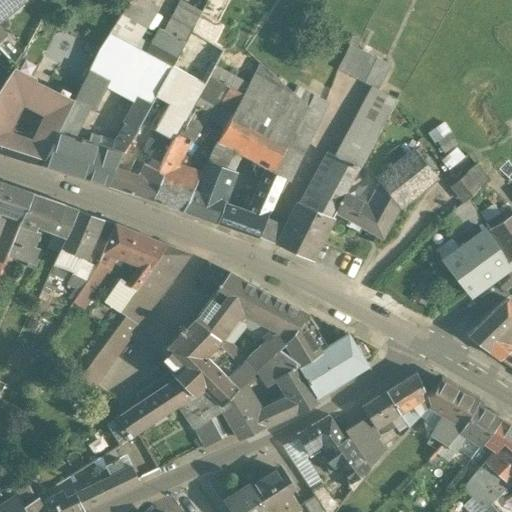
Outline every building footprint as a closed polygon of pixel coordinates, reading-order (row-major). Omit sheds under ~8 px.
[(0,0),(0,19),(23,0),(0,0)] [(108,34),(135,48),(159,9),(145,0),(132,0),(128,3),(108,34)] [(206,0),(199,13),(191,30),(213,43),(236,0),(206,0)] [(162,33),(159,31),(146,54),(171,67),(191,30),(199,13),(178,2),(162,33)] [(213,43),(191,30),(171,67),(155,97),(167,103),(156,125),(173,135),(191,103),(202,83),(207,76),(218,57),(223,49),(213,43)] [(135,48),(108,34),(100,46),(88,71),(107,81),(137,97),(151,104),(155,97),(171,67),(146,54),(135,48)] [(390,64),(350,44),(338,69),(378,89),(390,64)] [(84,78),(51,62),(48,68),(63,75),(62,78),(80,87),(84,78)] [(292,95),(258,64),(251,79),(242,95),(232,114),(219,138),(256,159),(257,159),(274,168),(288,142),(291,146),(308,110),(292,95)] [(12,70),(0,88),(0,95),(1,96),(19,106),(22,103),(32,84),(33,82),(12,70)] [(107,81),(88,71),(84,78),(80,87),(73,100),(88,108),(93,110),(107,81)] [(242,95),(207,76),(202,83),(191,103),(209,112),(213,105),(232,114),(242,95)] [(71,103),(32,84),(22,103),(47,116),(33,143),(24,162),(40,165),(56,133),(71,103)] [(308,110),(291,146),(297,149),(283,179),(289,179),(326,101),(297,85),(292,95),(308,110)] [(1,96),(0,97),(0,153),(24,162),(33,143),(20,138),(24,130),(13,125),(10,134),(6,133),(19,106),(1,96)] [(151,104),(137,97),(122,123),(123,124),(122,125),(124,126),(117,138),(116,138),(114,142),(90,134),(87,143),(82,142),(83,139),(79,138),(79,141),(72,139),(56,133),(40,165),(106,186),(114,168),(121,154),(136,130),(151,104)] [(151,104),(136,130),(121,154),(114,168),(127,173),(137,177),(143,164),(162,173),(152,201),(181,211),(199,177),(175,165),(187,143),(189,144),(190,140),(193,142),(209,112),(191,103),(173,135),(156,125),(167,103),(155,97),(151,104)] [(71,103),(56,133),(72,139),(88,108),(73,100),(71,103)] [(361,113),(313,203),(331,218),(335,212),(345,193),(362,163),(382,125),(361,113)] [(274,168),(271,172),(283,179),(297,149),(291,146),(288,142),(274,168)] [(414,149),(376,180),(384,189),(398,208),(437,177),(414,149)] [(261,179),(247,211),(223,205),(216,223),(257,237),(283,179),(271,172),(274,168),(257,159),(253,168),(257,171),(254,175),(261,179)] [(233,171),(207,161),(199,177),(181,211),(216,223),(223,205),(225,201),(223,201),(233,171)] [(162,173),(143,164),(137,177),(127,173),(114,168),(106,186),(152,201),(162,173)] [(466,174),(451,185),(463,203),(467,200),(477,189),(466,174)] [(32,195),(0,184),(0,209),(23,217),(32,195)] [(384,189),(373,209),(345,193),(335,212),(382,238),(398,208),(384,189)] [(77,211),(32,195),(23,217),(9,252),(10,258),(35,268),(41,252),(33,249),(38,237),(34,236),(38,225),(67,236),(77,211)] [(313,203),(303,197),(300,202),(298,202),(276,245),(310,260),(331,218),(313,203)] [(463,203),(454,209),(441,223),(451,238),(480,220),(467,200),(463,203)] [(67,236),(61,250),(54,262),(74,271),(79,257),(82,256),(92,232),(96,234),(101,220),(77,211),(67,236)] [(511,215),(487,232),(492,241),(493,240),(505,261),(511,256),(511,215)] [(134,234),(114,224),(96,266),(88,278),(99,284),(110,268),(113,257),(123,260),(134,234)] [(484,228),(459,246),(441,260),(469,295),(508,267),(505,261),(493,240),(492,241),(487,232),(484,228)] [(164,247),(134,234),(123,260),(137,266),(124,283),(119,280),(104,303),(117,312),(164,247)] [(165,247),(133,290),(117,312),(138,327),(190,256),(165,246),(165,247)] [(9,252),(0,247),(0,264),(2,266),(7,257),(9,252)] [(2,266),(0,270),(0,278),(4,280),(10,267),(11,262),(9,261),(10,258),(7,257),(2,266)] [(74,271),(54,262),(48,277),(69,285),(75,276),(72,274),(74,271)] [(229,273),(207,264),(197,278),(214,291),(229,273)] [(278,351),(284,344),(289,339),(301,323),(308,314),(229,273),(214,291),(190,321),(184,328),(181,326),(177,330),(179,333),(163,351),(175,363),(168,373),(176,378),(161,387),(140,402),(139,403),(113,419),(127,440),(177,407),(201,391),(217,406),(238,387),(256,371),(278,351)] [(86,281),(75,276),(69,285),(75,288),(68,301),(73,303),(86,281)] [(99,284),(88,278),(86,281),(73,303),(82,309),(99,284)] [(511,306),(509,302),(498,306),(467,337),(499,360),(511,347),(501,337),(511,325),(511,306)] [(117,312),(74,371),(94,386),(138,327),(117,312)] [(318,352),(308,336),(308,335),(301,323),(289,339),(284,344),(298,365),(297,367),(315,398),(366,366),(346,334),(318,352)] [(511,325),(501,337),(511,347),(511,325)] [(250,405),(245,397),(221,412),(234,432),(238,440),(296,413),(297,414),(317,402),(315,398),(297,367),(298,365),(278,351),(256,371),(265,384),(275,379),(286,398),(277,403),(260,410),(255,402),(250,405)] [(168,373),(156,381),(160,388),(161,387),(176,378),(168,373)] [(415,373),(385,392),(398,414),(411,406),(425,397),(423,393),(415,373)] [(478,402),(441,380),(433,391),(423,393),(425,397),(428,406),(441,414),(430,435),(443,443),(447,446),(476,405),(478,402)] [(156,381),(135,394),(140,402),(160,388),(156,381)] [(217,406),(201,391),(177,407),(191,428),(190,429),(203,447),(234,432),(221,412),(245,397),(240,390),(238,387),(217,406)] [(385,392),(361,407),(375,429),(398,414),(385,392)] [(425,397),(411,406),(418,417),(428,406),(425,397)] [(476,405),(447,446),(443,443),(441,445),(453,454),(458,448),(471,457),(485,439),(499,420),(476,405)] [(367,472),(346,439),(341,440),(327,417),(311,426),(322,445),(351,482),(367,472)] [(363,420),(338,434),(341,440),(346,439),(367,472),(384,453),(363,420)] [(498,449),(477,471),(466,484),(490,503),(511,480),(511,428),(499,420),(485,439),(498,449)] [(311,426),(296,435),(307,453),(322,445),(311,426)] [(453,454),(441,445),(436,454),(448,461),(453,454)] [(113,448),(101,456),(108,476),(113,474),(111,470),(120,464),(117,459),(119,458),(113,448)] [(120,464),(111,470),(113,474),(122,491),(160,473),(147,449),(120,464)] [(280,477),(275,469),(249,486),(265,511),(284,511),(297,504),(289,491),(294,488),(285,474),(280,477)] [(108,476),(75,494),(82,510),(122,491),(113,474),(108,476)] [(33,501),(24,480),(13,484),(23,507),(33,501)] [(335,511),(341,505),(321,485),(310,492),(313,497),(315,500),(322,511),(335,511)] [(265,511),(249,486),(222,503),(227,511),(265,511)] [(53,500),(40,506),(37,498),(33,501),(23,507),(25,511),(78,511),(82,510),(75,494),(65,499),(62,492),(52,497),(53,500)] [(322,511),(315,500),(313,497),(302,504),(307,511),(322,511)]
